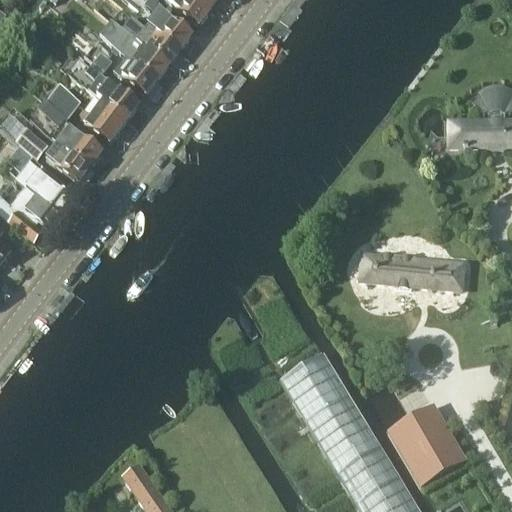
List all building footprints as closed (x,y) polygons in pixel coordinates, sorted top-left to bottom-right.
[(157,8),(146,0),(120,0),(138,14),(134,19),(143,26),(157,8)] [(146,0),(157,8),(163,0),(146,0)] [(208,17),(185,0),(170,0),(167,5),(169,12),(196,33),(208,17)] [(219,2),(216,0),(185,0),(208,17),(219,2)] [(155,21),(146,33),(178,57),(189,42),(161,21),(155,21)] [(178,57),(146,33),(144,35),(139,30),(138,31),(130,25),(121,35),(110,27),(109,29),(167,72),(178,57)] [(167,72),(109,29),(99,42),(125,61),(124,62),(156,87),(167,72)] [(103,60),(95,70),(104,78),(112,68),(103,60)] [(61,67),(52,61),(49,66),(57,72),(61,67)] [(156,87),(124,62),(120,67),(127,73),(120,83),(144,102),(156,87)] [(138,111),(113,92),(105,86),(103,88),(98,84),(102,78),(104,79),(104,78),(95,70),(93,69),(90,73),(87,71),(83,69),(78,70),(74,72),(72,78),(72,81),(75,86),(88,96),(87,97),(94,102),(102,108),(99,111),(124,130),(138,111)] [(46,109),(58,118),(50,128),(60,136),(68,126),(67,125),(80,108),(59,92),(46,109)] [(488,118),(488,125),(504,125),(503,118),(505,115),(509,117),(511,114),(511,102),(511,103),(511,101),(511,98),(477,99),(480,103),(473,108),(482,118),(486,115),(488,118)] [(44,124),(52,114),(44,108),(36,117),(44,124)] [(124,130),(99,111),(91,121),(84,116),(81,120),(88,125),(84,130),(109,149),(124,130)] [(488,125),(449,126),(449,151),(511,150),(511,125),(504,125),(488,125)] [(36,166),(46,152),(26,136),(16,149),(36,166)] [(61,144),(57,149),(90,173),(101,158),(77,140),(69,150),(61,144)] [(90,173),(57,149),(46,165),(78,189),(90,173)] [(42,170),(23,193),(58,220),(69,204),(56,194),(62,187),(42,170)] [(58,220),(23,193),(8,212),(15,217),(8,226),(33,246),(40,238),(28,228),(31,224),(46,235),(58,220)] [(6,232),(0,227),(0,267),(11,253),(0,244),(0,230),(1,230),(5,233),(6,232)] [(395,288),(395,291),(411,293),(412,290),(460,295),(463,269),(413,264),(414,261),(378,258),(378,261),(362,259),(359,285),(395,288)] [(416,511),(322,358),(278,385),(356,511),(416,511)] [(387,437),(419,492),(465,466),(433,410),(387,437)] [(167,511),(138,470),(122,482),(142,511),(167,511)]
